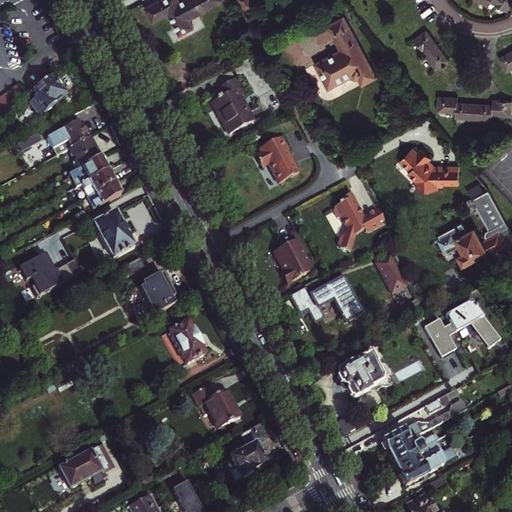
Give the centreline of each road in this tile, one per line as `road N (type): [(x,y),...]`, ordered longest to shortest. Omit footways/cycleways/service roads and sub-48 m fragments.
road 1 (primary): [(63,0),(325,487)]
road 2 (primary): [(337,481),(76,0)]
